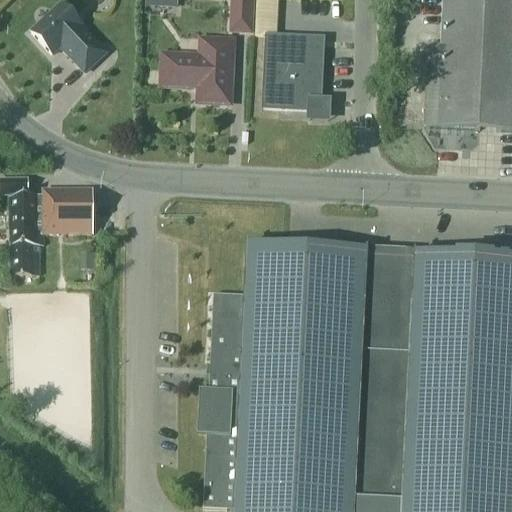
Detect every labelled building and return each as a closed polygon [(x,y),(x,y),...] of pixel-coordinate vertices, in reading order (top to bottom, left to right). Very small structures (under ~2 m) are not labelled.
[(254,0),(229,0),(228,37),(252,38),(254,0)] [(427,47),(422,130),(446,131),(445,137),(447,137),(456,137),(456,132),(479,133),(511,134),(511,0),(442,0),(439,48),(427,47)] [(81,29),(60,7),(31,35),(51,57),(60,49),(84,75),(104,56),(80,30),(81,29)] [(266,39),(262,111),(307,113),(311,114),(312,106),(319,107),(319,101),(322,42),(276,40),(266,39)] [(198,88),(197,105),(228,107),(231,45),(201,43),(200,60),(162,58),(161,89),(190,91),(190,88),(198,88)] [(43,237),(91,238),(91,193),(42,193),(42,202),(35,202),(35,199),(27,199),(27,182),(0,181),(0,198),(9,198),(9,200),(8,200),(9,280),(38,279),(38,248),(43,248),(43,237)] [(511,511),(511,260),(413,256),(413,264),(365,261),(365,254),(245,248),(242,299),(212,297),(208,394),(200,393),(198,435),(205,435),(202,511),(225,511),(511,511)]
